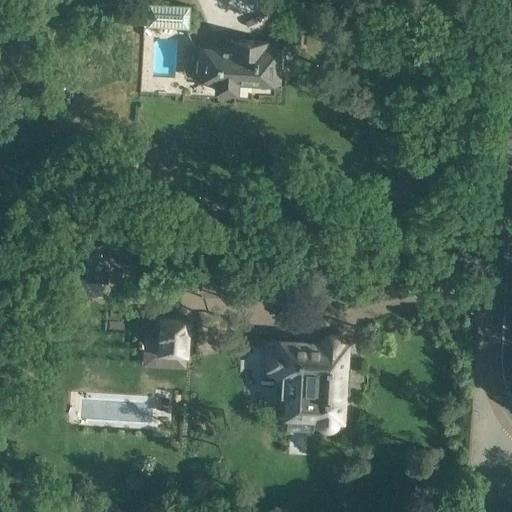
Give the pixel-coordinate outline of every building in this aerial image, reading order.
[(147,26),(189,28),(190,5),(148,3),(147,26)] [(229,48),(195,45),(185,45),(184,76),(216,78),(215,90),(236,92),(237,82),(245,83),(248,81),(281,83),(284,45),(268,43),(268,42),(230,39),(229,48)] [(109,245),(89,244),(87,281),(107,282),(109,245)] [(131,385),(152,386),(154,354),(188,356),(191,315),(158,314),(156,349),(133,348),(133,357),(132,357),(131,385)] [(268,373),(264,374),(262,376),(260,379),(259,381),(259,385),(260,387),(261,388),(263,390),(266,391),(288,392),(287,413),(316,415),(317,421),(318,422),(319,424),(320,426),(322,427),(325,427),(327,428),(330,428),(332,427),(334,426),(337,423),(338,421),(339,417),(341,417),(342,394),(336,394),(337,390),(349,391),(350,372),(338,371),(338,365),(344,366),(345,343),(343,343),(343,339),(341,335),(340,334),(338,333),(333,332),(331,332),(327,333),(325,334),(322,336),(322,338),(321,341),(270,338),(268,373)]
